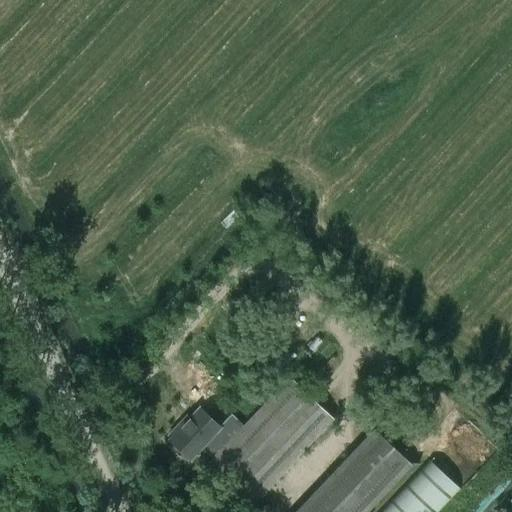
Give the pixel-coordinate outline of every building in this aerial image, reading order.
[(139,250),(157,265),(172,248),(155,232),(139,250)] [(212,458),(206,464),(252,506),(334,419),(289,376),(243,425),(212,458)] [(212,458),(243,425),(230,413),(218,426),(199,408),(179,428),(177,426),(169,434),(171,437),(169,439),(173,443),(171,446),(182,457),(185,454),(189,458),(200,447),(212,458)] [(375,429),(295,511),(367,511),(413,465),(375,429)] [(429,459),(379,511),(438,511),(461,488),(429,459)]
